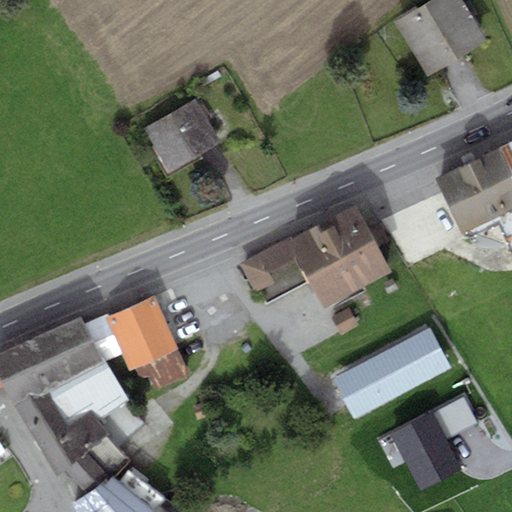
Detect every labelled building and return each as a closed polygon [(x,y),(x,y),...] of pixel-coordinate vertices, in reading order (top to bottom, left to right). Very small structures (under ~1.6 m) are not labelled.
[(480,34),(458,0),(434,0),(402,20),(414,40),(423,34),(435,54),(455,42),(458,47),(480,34)] [(214,137),(194,102),(151,127),(171,162),(214,137)] [(511,141),(499,148),(511,175),(511,141)] [(511,200),(511,175),(499,148),(440,176),(463,223),(499,206),(511,200)] [(511,200),(499,206),(505,219),(506,219),(511,231),(511,237),(510,241),(511,245),(511,200)] [(387,264),(354,204),(245,262),(267,301),(314,277),(326,297),(387,264)] [(175,343),(154,295),(110,314),(123,345),(131,363),(146,356),(157,382),(186,368),(174,343),(175,343)] [(356,321),(349,308),(335,315),(343,328),(356,321)] [(0,364),(15,394),(39,380),(42,385),(100,356),(123,345),(110,314),(84,326),(80,316),(0,352),(0,364)] [(39,380),(15,394),(41,440),(61,464),(67,459),(82,445),(111,474),(128,456),(118,445),(145,422),(124,397),(100,356),(42,385),(39,380)] [(478,421),(464,394),(395,430),(422,483),(458,464),(445,438),(478,421)] [(209,411),(206,401),(196,404),(198,414),(209,411)] [(111,474),(82,445),(67,459),(92,488),(111,474)] [(131,490),(111,474),(92,488),(76,500),(81,511),(165,511),(156,503),(164,495),(141,478),(131,490)]
